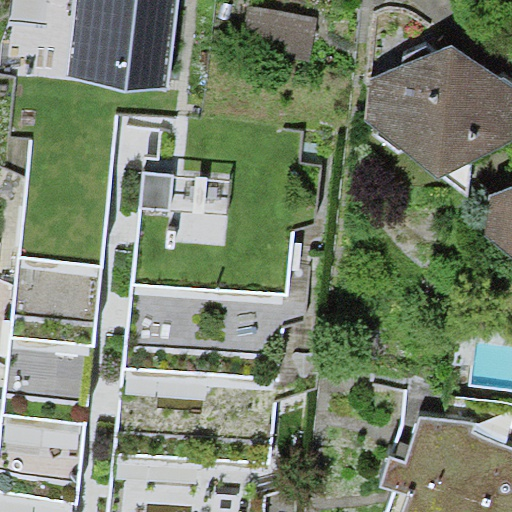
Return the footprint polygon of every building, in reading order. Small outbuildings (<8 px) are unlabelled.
[(80,0),(78,24),(115,29),(110,73),(176,81),(185,10),(175,9),(175,0),(80,0)] [(511,131),(511,70),(510,69),(504,71),(459,39),(444,46),(433,39),(409,49),(408,61),(379,74),(377,92),(404,111),(403,121),(475,172),(477,147),(511,131)] [(0,511),(68,511),(110,112),(0,99),(0,511)] [(151,116),(111,511),(291,511),(329,133),(151,116)] [(511,174),(496,182),(493,213),(511,226),(511,174)] [(511,511),(511,446),(408,410),(383,478),(398,484),(387,511),(511,511)]
